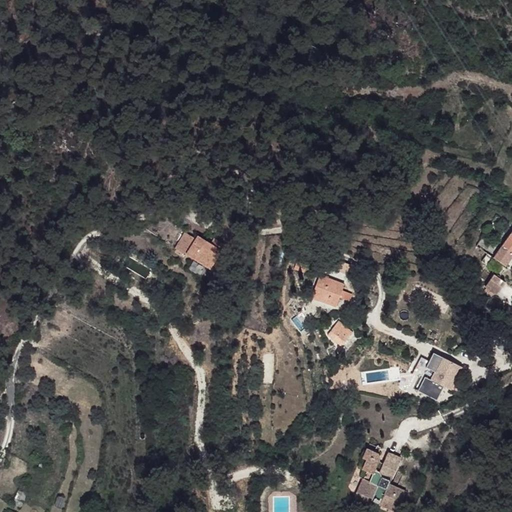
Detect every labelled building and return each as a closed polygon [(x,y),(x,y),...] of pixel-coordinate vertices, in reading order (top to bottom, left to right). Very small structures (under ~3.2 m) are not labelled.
[(184,228),(174,244),(191,255),(206,265),(218,246),(195,231),(194,234),(184,228)] [(489,253),(483,261),(502,275),(508,267),(506,265),(511,257),(511,232),(495,257),(489,253)] [(218,246),(221,247),(225,242),(213,235),(209,239),(218,246)] [(191,255),(187,263),(202,272),(206,265),(191,255)] [(295,258),(292,266),(301,270),(304,262),(295,258)] [(330,284),(316,272),(308,294),(320,298),(322,290),(325,285),(328,287),(330,284)] [(339,281),(316,272),(330,284),(328,287),(334,291),(329,299),(333,301),(335,294),(338,286),(339,281)] [(484,288),(495,296),(504,284),(493,276),(484,288)] [(325,285),(322,290),(320,298),(333,302),(333,301),(329,299),(334,291),(328,287),(325,285)] [(349,290),(338,286),(335,294),(346,297),(349,290)] [(351,329),(336,316),(324,332),(340,344),(351,329)] [(442,356),(423,349),(418,361),(414,371),(425,375),(442,356)] [(451,361),(442,356),(425,375),(443,383),(451,361)] [(418,361),(411,358),(406,368),(414,371),(418,361)] [(383,449),(372,445),(368,454),(372,455),(370,460),(368,460),(367,461),(367,462),(368,464),(368,466),(365,474),(360,488),(375,494),(374,496),(400,507),(408,487),(391,480),(402,452),(390,447),(383,465),(378,463),(383,449)] [(375,494),(360,488),(357,492),(373,498),(374,496),(375,494)]
